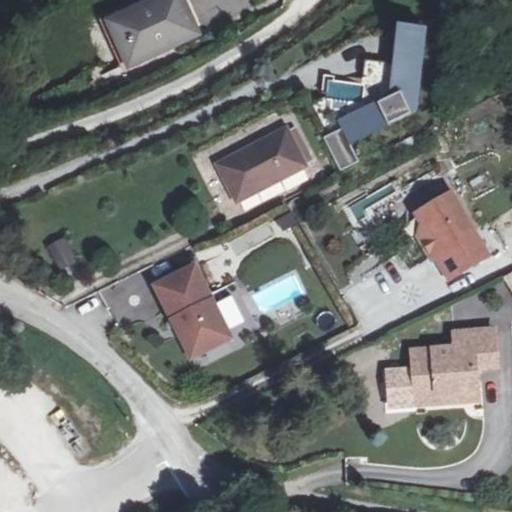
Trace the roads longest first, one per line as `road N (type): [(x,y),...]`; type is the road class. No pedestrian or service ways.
road 1 (residential): [(0,157),(195,80),(312,0)]
road 2 (tertiary): [(0,295),(29,304),(109,363),(179,443),(221,511)]
